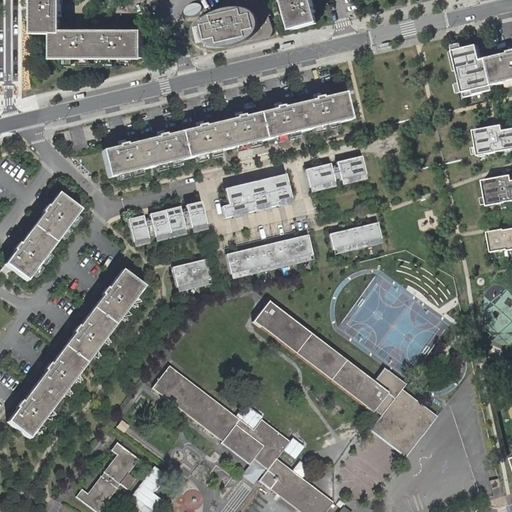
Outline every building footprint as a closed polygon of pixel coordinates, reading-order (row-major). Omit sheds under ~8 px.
[(36,0),(37,32),(52,32),(53,56),(144,59),(144,34),(114,33),(62,31),(62,0),(36,0)] [(230,0),(227,4),(229,12),(205,18),(199,21),(196,24),(195,28),(195,34),(196,40),(199,44),(203,46),(209,46),(213,46),(224,44),(231,42),(248,41),(253,40),(269,36),(271,35),(273,34),(274,31),(273,28),(265,2),(264,0),(230,0)] [(285,0),(294,31),(316,24),(309,0),(285,0)] [(197,3),(191,4),(187,7),(185,10),(184,12),(185,14),(186,15),(189,16),(194,16),(199,13),(201,11),(202,9),(202,7),(202,5),(200,4),(197,3)] [(229,12),(227,4),(218,11),(213,15),(205,18),(229,12)] [(478,46),(454,52),(464,93),(508,83),(508,81),(511,80),(511,51),(509,52),(510,53),(487,59),(488,63),(483,64),(478,46)] [(199,131),(167,138),(166,136),(160,138),(160,140),(128,148),(127,146),(119,148),(120,150),(104,153),(110,179),(351,122),(345,95),(322,101),(322,99),(315,101),(316,102),(284,110),(283,108),(276,110),(277,112),(245,120),(244,118),(237,119),(237,121),(206,129),(205,127),(199,129),(199,131)] [(503,125),(474,131),(479,156),(511,149),(511,129),(504,131),(503,125)] [(361,156),(336,163),(337,169),(339,175),(340,180),(365,174),(361,156)] [(330,164),(305,170),(309,187),(334,181),(333,176),(331,170),(330,164)] [(285,175),(224,190),(228,206),(221,207),(224,219),(232,217),(231,213),(245,210),(246,214),(253,212),(252,208),(268,205),(269,208),(276,207),(275,203),(291,199),(285,175)] [(511,175),(483,181),(488,207),(507,203),(511,201),(511,175)] [(45,215),(21,247),(20,246),(16,252),(17,252),(0,274),(8,280),(14,273),(28,283),(81,214),(60,197),(50,210),(48,209),(44,215),(45,215)] [(200,203),(184,206),(186,212),(187,218),(190,229),(205,225),(200,203)] [(179,208),(164,211),(169,234),(184,230),(182,219),(180,214),(179,208)] [(164,211),(148,215),(150,221),(151,227),(154,237),(169,234),(164,211)] [(143,216),(127,220),(133,242),(148,239),(146,228),(144,222),(143,216)] [(377,223),(328,235),(332,250),(381,239),(377,223)] [(488,232),(492,253),(508,250),(505,230),(504,229),(488,232)] [(301,236),(225,254),(230,275),(312,255),(309,241),(303,242),(301,236)] [(171,268),(177,288),(210,279),(206,266),(201,267),(199,261),(171,268)] [(75,337),(51,368),(50,367),(45,373),(47,374),(23,406),(21,404),(17,410),(18,411),(8,425),(30,442),(144,291),(123,274),(109,293),(108,292),(103,298),(104,299),(79,331),(78,330),(74,336),(75,337)] [(395,402),(430,429),(438,419),(402,391),(406,387),(385,370),(374,383),(269,304),(253,325),(373,416),(376,413),(382,418),(395,402)] [(298,511),(299,511),(316,490),(277,460),(290,444),(261,422),(253,432),(170,370),(152,392),(222,445),(221,446),(250,468),(254,463),(257,459),(271,469),(268,473),(260,483),(298,511)] [(406,461),(430,429),(395,402),(382,418),(370,433),(406,461)] [(102,479),(88,497),(82,493),(77,500),(92,511),(103,511),(119,492),(117,491),(120,487),(121,488),(129,477),(140,463),(117,446),(112,454),(117,459),(104,475),(106,476),(103,480),(102,479)] [(257,459),(254,463),(268,473),(271,469),(257,459)] [(122,487),(129,493),(136,483),(129,477),(122,487)] [(335,504),(316,490),(299,511),(305,511),(318,497),(332,508),(335,504)] [(328,511),(332,508),(318,497),(305,511),(328,511)]
